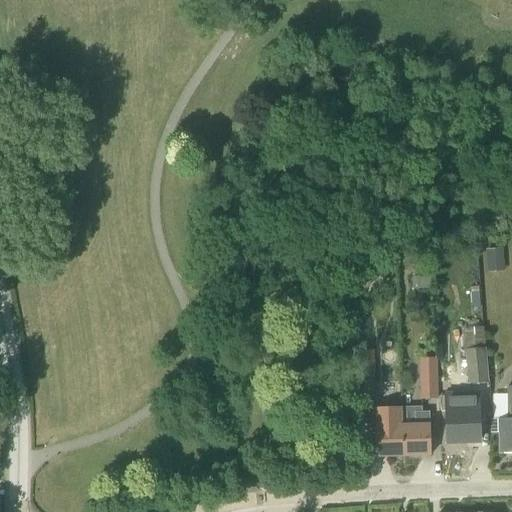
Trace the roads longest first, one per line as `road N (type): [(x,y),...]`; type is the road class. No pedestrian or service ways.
road 1 (residential): [(249,511),(511,491)]
road 2 (residential): [(17,511),(0,317)]
